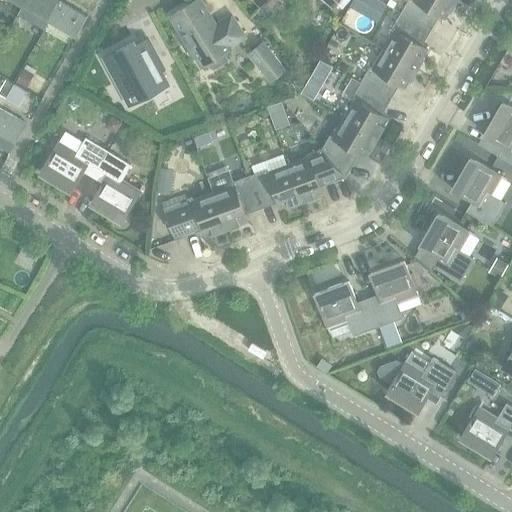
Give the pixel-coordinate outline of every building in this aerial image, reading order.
[(25,0),(22,5),(17,14),(44,29),(49,21),(60,2),(57,0),(25,0)] [(231,14),(215,24),(200,0),(194,0),(169,16),(180,33),(176,36),(186,51),(190,49),(201,67),(208,62),(213,69),(227,60),(223,53),(230,48),(229,46),(245,37),(231,14)] [(380,0),(348,0),(345,4),(366,23),(384,4),(380,0)] [(450,11),(456,0),(407,0),(400,13),(430,30),(439,15),(445,18),(449,10),(450,11)] [(60,2),(49,21),(75,36),(86,17),(60,2)] [(421,45),(430,30),(400,13),(390,29),(393,31),(383,49),(416,68),(423,57),(422,57),(427,49),(421,45)] [(160,70),(163,68),(147,38),(135,45),(133,41),(103,57),(125,98),(146,87),(150,94),(168,84),(160,70)] [(248,53),(270,81),(284,69),(262,41),(248,53)] [(410,80),(416,68),(383,49),(372,67),(369,65),(360,82),(390,99),(399,84),(404,87),(409,79),(410,80)] [(0,94),(5,97),(13,84),(6,80),(0,89),(0,94)] [(308,82),(302,92),(314,99),(320,88),(308,82)] [(381,115),(390,99),(360,82),(350,98),(353,100),(342,118),(376,138),(383,126),(382,126),(386,118),(381,115)] [(13,84),(5,97),(6,98),(5,99),(19,106),(27,92),(13,84)] [(497,156),(511,164),(511,107),(502,102),(483,133),(503,145),(497,156)] [(0,106),(0,144),(11,150),(27,123),(0,106)] [(370,149),(376,138),(342,118),(332,136),(329,135),(321,149),(345,177),(359,153),(364,156),(369,148),(370,149)] [(92,177),(108,151),(85,137),(76,153),(58,142),(39,172),(71,191),(83,171),(92,177)] [(319,186),(345,177),(321,149),(306,154),(307,157),(288,164),(301,201),(313,196),(313,195),(321,192),(319,186)] [(108,151),(92,177),(102,183),(90,202),(121,221),(139,191),(121,180),(131,164),(108,151)] [(465,211),(492,226),(505,203),(489,194),(500,175),(469,158),(451,189),(471,201),(465,211)] [(289,205),(301,201),(288,164),(268,171),(267,168),(249,175),(261,207),(278,201),(280,207),(288,204),(289,205)] [(244,214),(261,207),(249,175),(231,182),(232,185),(212,192),(226,229),(238,224),(238,223),(246,220),(244,214)] [(214,233),(226,229),(212,192),(193,199),(192,196),(163,207),(175,239),(203,229),(205,235),(213,232),(214,233)] [(433,266),(459,281),(473,258),(457,249),(468,231),(437,213),(419,244),(439,256),(433,266)] [(351,227),(353,246),(367,244),(364,225),(351,227)] [(496,258),(488,272),(500,279),(508,264),(496,258)] [(367,298),(377,326),(379,326),(386,346),(401,341),(393,320),(402,317),(396,300),(416,293),(404,260),(369,272),(378,294),(367,298)] [(377,326),(367,298),(356,302),(348,280),(314,292),(326,326),(346,318),(352,335),(377,326)] [(499,310),(508,295),(496,288),(487,303),(499,310)] [(439,347),(454,355),(460,344),(445,336),(439,347)] [(511,349),(502,367),(511,372),(511,349)] [(429,391),(439,397),(455,371),(432,357),(423,372),(405,361),(386,392),(417,411),(429,391)] [(503,436),(511,441),(511,405),(506,402),(496,418),(478,406),(460,437),(491,456),(503,436)]
